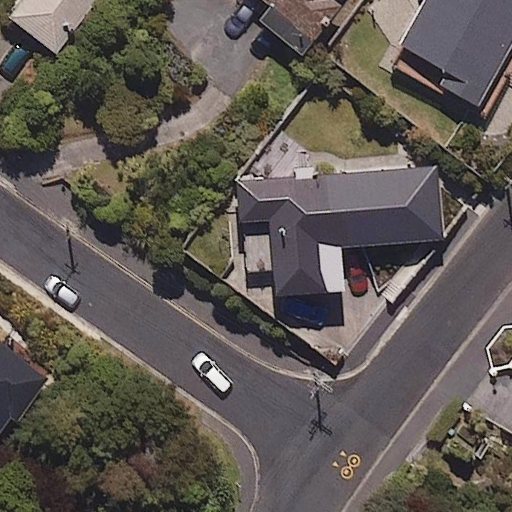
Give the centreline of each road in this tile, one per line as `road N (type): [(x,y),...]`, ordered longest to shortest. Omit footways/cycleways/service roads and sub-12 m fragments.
road 1 (residential): [(0,216),(334,457)]
road 2 (residential): [(511,229),(334,457)]
